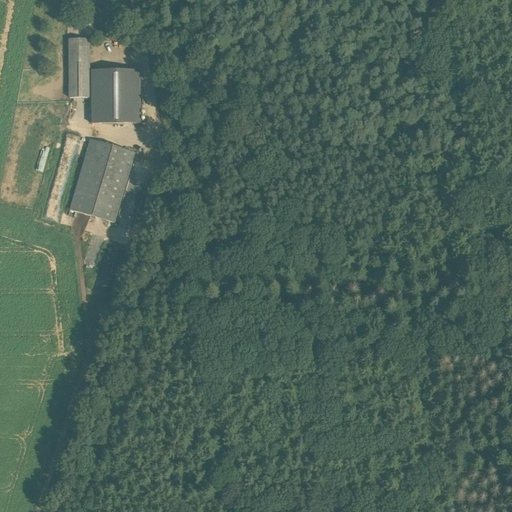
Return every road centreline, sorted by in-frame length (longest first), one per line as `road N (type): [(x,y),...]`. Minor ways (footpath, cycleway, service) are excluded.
road 1 (track): [(439,0),(511,412)]
road 2 (track): [(42,511),(159,164)]
road 3 (track): [(159,164),(221,461)]
road 4 (track): [(511,455),(221,461)]
